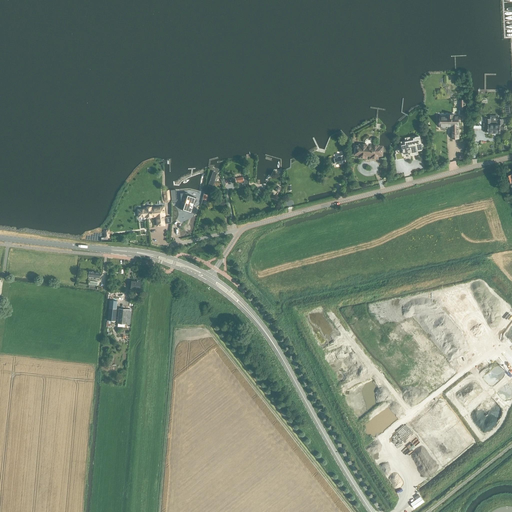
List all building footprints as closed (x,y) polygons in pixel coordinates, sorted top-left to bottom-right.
[(452,138),(459,138),(459,122),(460,122),(460,117),(454,117),(454,115),(448,115),(448,117),(440,117),(440,126),(442,126),(442,129),(447,128),(447,126),(452,126),(452,138)] [(484,123),(484,129),(488,129),(488,133),(500,133),(500,129),(505,129),(505,124),(503,124),(503,119),(498,119),(498,123),(491,123),(491,119),(486,119),(486,124),(484,124),(484,123)] [(406,145),(401,146),(402,152),(403,152),(405,158),(405,159),(406,159),(411,158),(410,155),(417,153),(416,150),(422,149),(422,148),(420,140),(420,137),(414,138),(413,138),(414,140),(405,142),(406,145)] [(359,155),(359,158),(366,158),(366,155),(370,155),(370,158),(378,159),(378,155),(382,155),(382,147),(378,146),(371,145),(371,147),(367,147),(367,145),(359,145),(359,146),(354,146),(354,155),(359,155)] [(338,158),(334,159),(335,164),(345,162),(344,156),(343,157),(343,155),(338,156),(338,158)] [(213,171),(208,186),(212,187),(213,184),(214,184),(216,181),(215,181),(218,173),(213,171)] [(171,199),(170,189),(163,190),(163,197),(164,199),(164,201),(166,202),(168,203),(170,202),(171,201),(171,199)] [(259,189),(255,196),(260,199),(264,192),(259,189)] [(188,193),(180,193),(180,195),(181,199),(181,210),(182,210),(191,213),(195,200),(196,197),(188,195),(188,193)] [(156,216),(157,219),(158,226),(164,225),(163,215),(164,215),(164,209),(158,209),(157,208),(151,209),(151,207),(145,208),(145,209),(138,210),(138,217),(146,216),(146,217),(156,216)] [(88,279),(100,280),(101,272),(89,271),(88,279)] [(139,292),(141,292),(142,289),(140,289),(141,282),(132,281),(131,288),(131,291),(135,291),(135,289),(139,289),(139,292)] [(109,308),(108,320),(115,321),(116,309),(109,308)] [(119,308),(118,323),(126,324),(126,323),(130,324),(132,310),(128,309),(119,308)]
